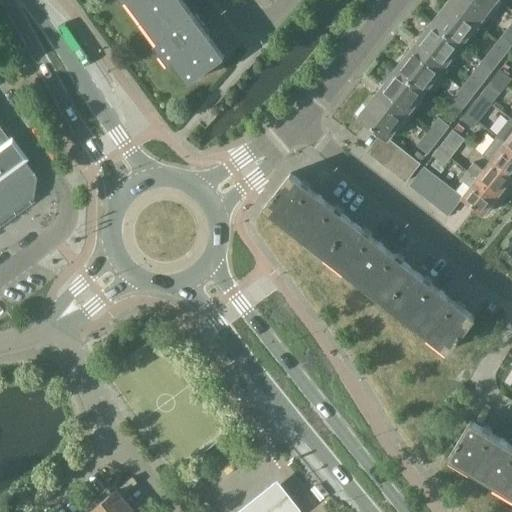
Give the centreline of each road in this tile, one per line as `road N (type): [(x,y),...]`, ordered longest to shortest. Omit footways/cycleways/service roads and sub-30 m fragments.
road 1 (secondary): [(406,511),(211,257)]
road 2 (secondary): [(184,281),(372,511)]
road 3 (residential): [(299,121),(511,291)]
road 4 (secondary): [(7,0),(120,201)]
road 5 (secondary): [(150,179),(28,0)]
road 6 (tertiary): [(299,121),(394,0)]
road 7 (residential): [(120,443),(51,324)]
